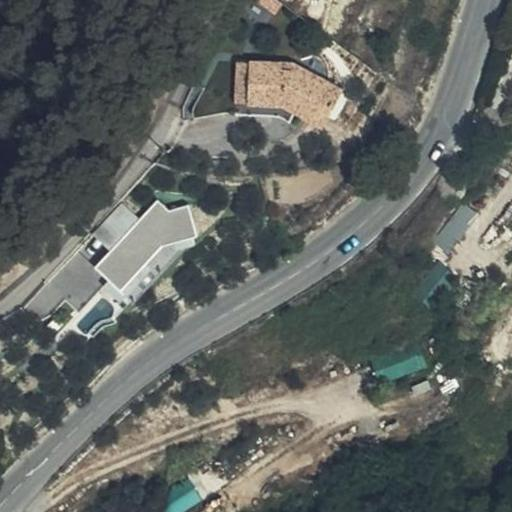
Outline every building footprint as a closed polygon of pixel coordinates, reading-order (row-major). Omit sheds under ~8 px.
[(241,98),(244,58),(234,57),(229,109),(273,113),(281,118),(286,106),(277,102),(241,98)] [(332,89),(297,68),(286,63),(244,58),(241,98),(277,102),(286,106),(315,122),(324,105),(332,89)] [(161,198),(100,265),(125,287),(166,242),(201,233),(193,203),(172,208),(161,198)] [(440,262),(417,292),(437,307),(460,277),(440,262)] [(423,341),(374,350),(379,379),(428,369),(423,341)]
